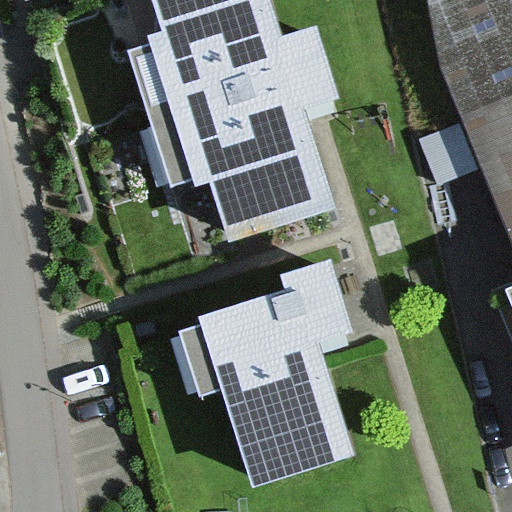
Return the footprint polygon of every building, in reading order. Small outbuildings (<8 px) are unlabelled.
[(259,0),(132,0),(143,34),(124,40),(169,190),(203,180),(222,242),(324,212),(295,117),(330,107),(309,39),(274,49),(259,0)] [(511,0),(430,0),(511,209),(511,290),(494,298),(511,344),(511,0)] [(423,137),(441,183),(482,167),(464,122),(423,137)] [(485,171),(446,186),(463,233),(502,218),(485,171)] [(277,308),(192,334),(242,501),(346,470),(311,353),(347,342),(325,268),(270,285),(277,308)]
